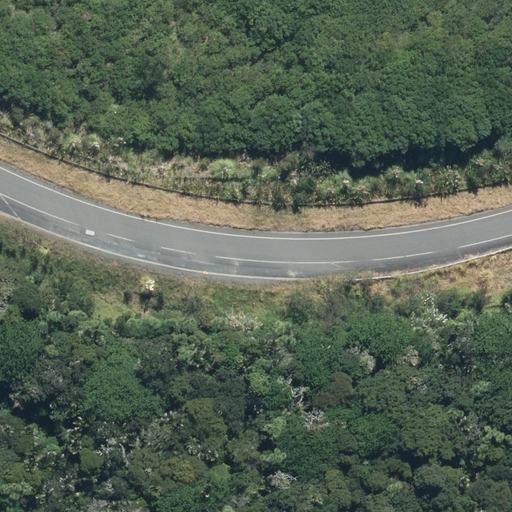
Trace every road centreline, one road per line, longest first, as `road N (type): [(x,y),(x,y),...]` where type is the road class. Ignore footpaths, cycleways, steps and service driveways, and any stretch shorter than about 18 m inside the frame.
road 1 (motorway): [(335,511),(191,118),(138,0)]
road 2 (motorway): [(341,0),(511,410)]
